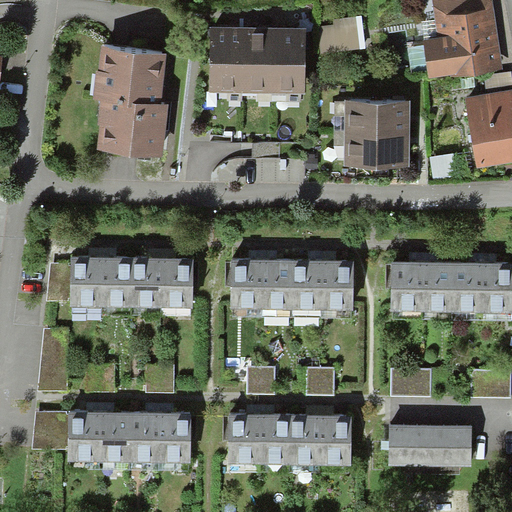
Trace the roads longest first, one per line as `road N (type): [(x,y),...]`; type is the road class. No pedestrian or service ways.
road 1 (residential): [(20,181),(154,195),(511,193)]
road 2 (residential): [(44,0),(20,181)]
road 3 (residential): [(20,181),(0,351)]
